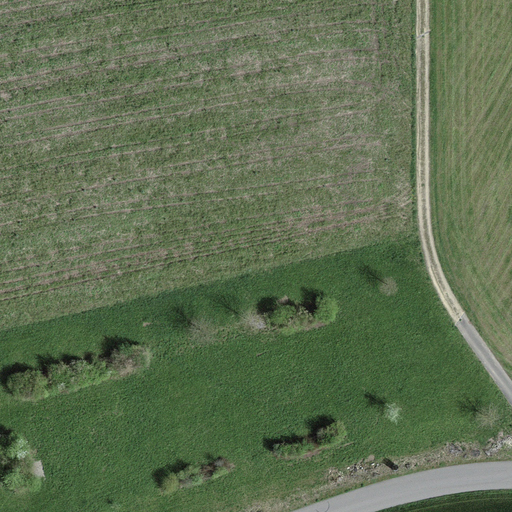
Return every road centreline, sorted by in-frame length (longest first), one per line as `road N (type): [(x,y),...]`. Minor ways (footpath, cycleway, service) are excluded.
road 1 (track): [(511,393),(452,304),(428,245),(422,0)]
road 2 (unclassified): [(511,475),(417,485),(331,511)]
